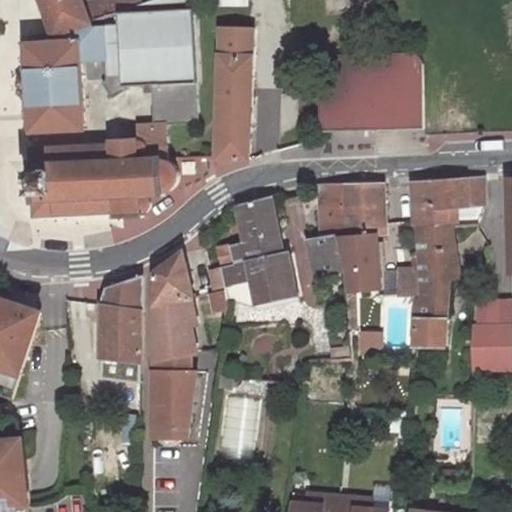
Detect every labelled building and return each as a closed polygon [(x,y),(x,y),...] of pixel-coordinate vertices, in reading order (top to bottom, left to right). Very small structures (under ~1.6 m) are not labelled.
[(142,3),(141,0),(95,0),(85,4),(83,0),(40,0),(54,37),(91,23),(91,21),(121,11),(142,3)] [(152,0),(142,3),(121,11),(193,7),(192,0),(152,0)] [(125,87),(153,85),(197,83),(193,7),(121,11),(122,23),(125,87)] [(83,62),(104,61),(103,25),(93,26),(91,23),(54,37),(56,42),(82,40),(83,62)] [(126,90),(125,87),(122,23),(103,25),(104,61),(105,75),(108,75),(108,81),(104,83),(114,99),(126,90)] [(250,159),(255,29),(221,27),(216,160),(250,159)] [(87,130),(83,62),(82,40),(56,42),(25,44),(30,133),(87,130)] [(319,57),(321,92),(322,129),(424,126),(424,67),(415,53),(319,57)] [(197,83),(153,85),(155,126),(168,125),(200,123),(197,83)] [(34,219),(113,214),(113,220),(144,218),(143,211),(146,211),(148,210),(151,208),(152,205),(151,201),(149,198),(166,197),(166,193),(172,191),(177,187),(180,181),(180,174),(179,170),(177,166),(174,163),(170,160),(168,125),(155,126),(138,127),(138,137),(109,138),(109,142),(30,146),(34,219)] [(195,163),(182,163),(182,175),(195,175),(195,163)] [(483,178),(415,182),(417,226),(454,224),(451,207),(459,207),(485,205),(483,178)] [(358,235),(387,234),(385,184),(340,186),(343,235),(356,233),(358,235)] [(322,239),(308,240),(318,280),(346,271),(343,235),(340,186),(317,187),(322,239)] [(256,305),(294,297),(285,253),(273,198),(234,208),(243,243),(231,246),(235,265),(222,268),(226,288),(229,301),(254,294),(256,305)] [(460,224),(459,207),(451,207),(454,224),(460,224)] [(415,298),(411,347),(447,347),(451,277),(462,276),(454,224),(417,226),(422,299),(415,298)] [(285,253),(294,297),(302,295),(292,251),(285,253)] [(187,302),(196,300),(186,252),(154,274),(154,362),(156,362),(155,439),(190,439),(195,404),(189,403),(189,384),(197,385),(199,373),(193,372),(194,354),(198,353),(187,302)] [(222,268),(208,272),(213,291),(226,288),(222,268)] [(415,298),(414,269),(402,270),(404,298),(415,298)] [(142,276),(106,287),(100,304),(142,310),(142,276)] [(511,367),(511,323),(495,324),(495,300),(477,300),(476,325),(474,326),(474,368),(511,367)] [(511,300),(495,300),(495,324),(511,323),(511,300)] [(40,318),(0,304),(0,395),(13,400),(40,318)] [(99,373),(121,376),(124,362),(144,365),(142,310),(100,304),(99,373)] [(234,391),(236,376),(222,375),(220,389),(234,391)] [(0,511),(29,511),(23,439),(0,441),(0,511)] [(307,505),(308,495),(294,494),(293,504),(307,505)] [(293,504),(291,511),(392,511),(393,511),(374,510),(375,500),(308,495),(307,505),(293,504)] [(393,511),(394,502),(375,500),(374,510),(393,511)]
